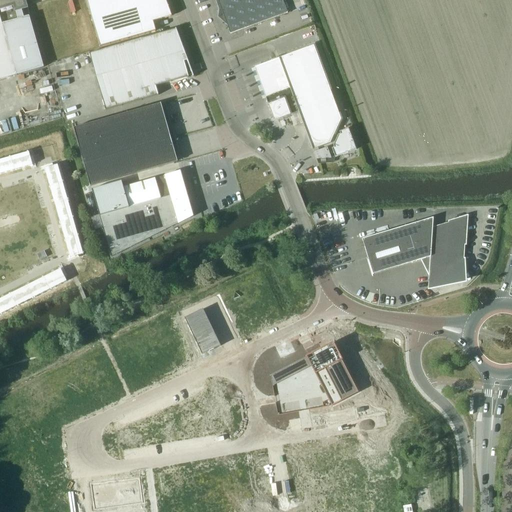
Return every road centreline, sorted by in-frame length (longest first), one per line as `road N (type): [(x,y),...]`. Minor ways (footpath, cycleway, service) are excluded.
road 1 (unclassified): [(238,357),(79,430),(89,468),(262,442)]
road 2 (unclassified): [(337,300),(279,166),(230,119),(185,0)]
road 3 (tertiary): [(467,511),(461,429),(415,370),(420,324)]
road 4 (primary): [(487,511),(496,375)]
road 5 (unclassified): [(262,442),(381,421)]
